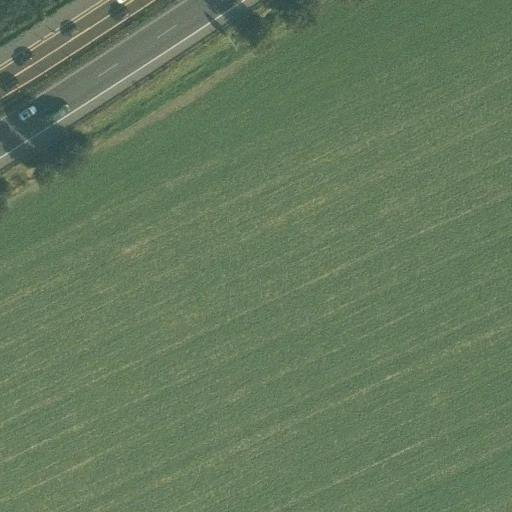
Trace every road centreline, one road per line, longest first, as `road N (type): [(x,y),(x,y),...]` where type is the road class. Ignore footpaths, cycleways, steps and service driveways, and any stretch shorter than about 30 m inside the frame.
road 1 (motorway): [(0,132),(205,0)]
road 2 (motorway): [(123,0),(0,78)]
